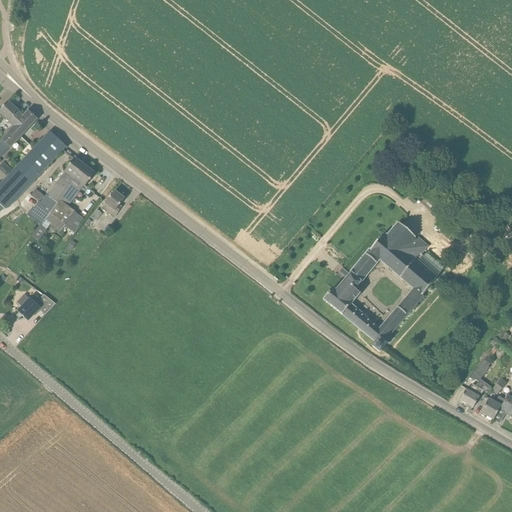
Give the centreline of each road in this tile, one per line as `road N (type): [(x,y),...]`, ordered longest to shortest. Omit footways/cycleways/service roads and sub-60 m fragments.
road 1 (residential): [(511,446),(314,321),(0,68)]
road 2 (tertiary): [(199,511),(0,341)]
